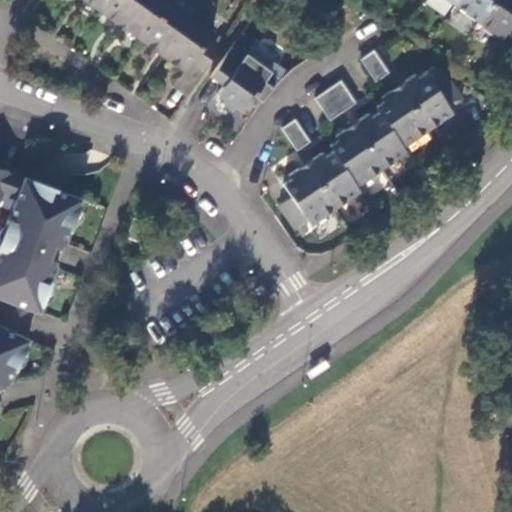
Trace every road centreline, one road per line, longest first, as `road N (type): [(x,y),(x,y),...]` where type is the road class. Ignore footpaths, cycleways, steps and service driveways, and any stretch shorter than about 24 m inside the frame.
road 1 (residential): [(0,88),(189,158),(222,190),(311,322)]
road 2 (tertiary): [(311,322),(511,161)]
road 3 (tertiary): [(156,423),(311,322)]
road 4 (tertiary): [(156,423),(124,401),(97,400),(72,411),(50,443),(60,493)]
